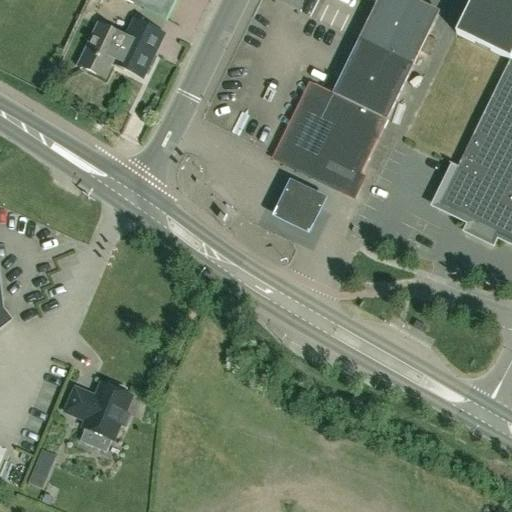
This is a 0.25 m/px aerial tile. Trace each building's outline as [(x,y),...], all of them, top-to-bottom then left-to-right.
[(175,0),(121,0),(165,21),(175,0)] [(351,194),(431,32),(417,26),(426,8),(410,0),(378,0),(332,96),(314,87),(279,158),(351,194)] [(511,0),(472,0),(456,35),(510,62),(440,205),(511,240),(511,0)] [(98,25),(78,67),(105,81),(112,66),(142,80),(163,39),(161,35),(134,22),(126,39),(98,25)] [(329,204),(292,187),(282,206),(273,224),(310,242),(319,224),(329,204)] [(0,329),(10,322),(2,311),(0,293),(0,329)] [(75,390),(65,414),(86,423),(83,430),(85,431),(80,443),(107,454),(112,442),(114,442),(120,426),(125,428),(130,416),(125,414),(132,398),(125,395),(126,391),(110,384),(108,389),(101,386),(96,399),(75,390)] [(34,472),(28,485),(29,485),(42,491),(48,477),(34,472)]
